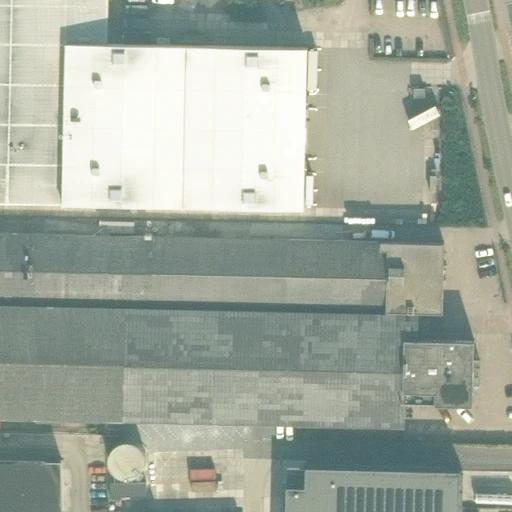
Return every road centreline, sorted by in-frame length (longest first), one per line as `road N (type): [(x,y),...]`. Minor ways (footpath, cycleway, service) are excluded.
road 1 (unclassified): [(511,188),(474,0)]
road 2 (unknown): [(337,73),(334,199)]
